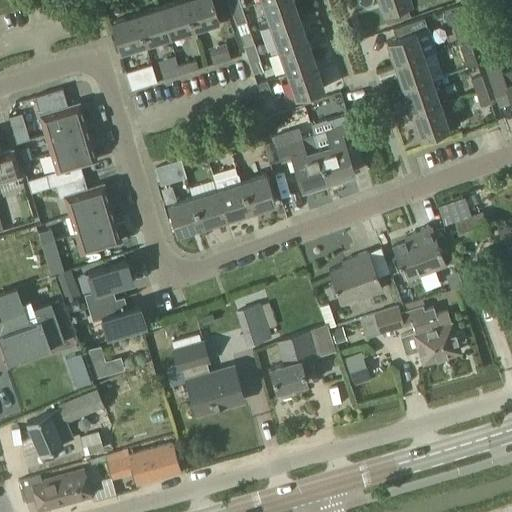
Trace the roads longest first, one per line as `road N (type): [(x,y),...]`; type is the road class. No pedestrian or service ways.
road 1 (residential): [(0,87),(102,54),(156,255),(173,271),(202,271),(511,156)]
road 2 (residential): [(511,398),(118,511)]
road 3 (tertiary): [(324,486),(511,430)]
